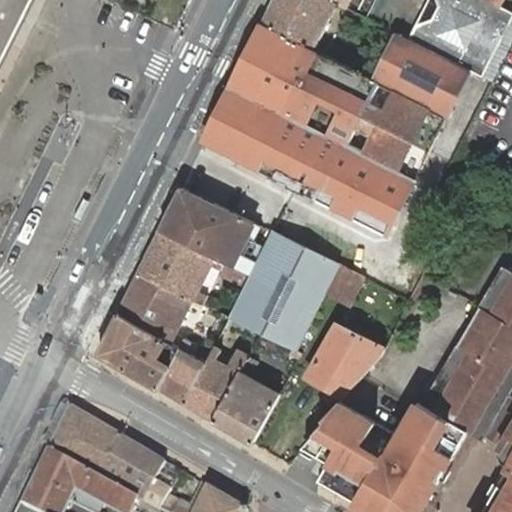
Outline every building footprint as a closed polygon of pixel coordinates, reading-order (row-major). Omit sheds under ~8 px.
[(0,0),(0,48),(24,0),(0,0)] [(330,0),(275,0),(264,23),(315,49),(338,4),(330,0)] [(429,0),(409,38),(493,79),(511,40),(511,12),(486,0),(429,0)] [(388,234),(447,115),(377,80),(376,79),(315,49),(264,23),(205,142),(296,188),(388,234)] [(377,80),(447,115),(469,71),(399,34),(377,80)] [(231,263),(235,265),(257,222),(243,216),(184,187),(181,187),(161,229),(231,263)] [(205,304),(210,306),(213,299),(208,297),(210,294),(199,288),(211,264),(222,270),(223,268),(228,270),(231,263),(161,229),(140,271),(205,304)] [(293,348),(297,349),(327,291),(340,264),(274,230),(252,273),(231,316),(262,332),(293,348)] [(340,264),(327,291),(351,303),(364,277),(340,264)] [(511,271),(504,267),(429,398),(431,399),(428,406),(470,431),(484,438),(486,436),(494,440),(503,446),(501,449),(502,450),(511,433),(511,395),(510,395),(511,390),(511,271)] [(205,304),(140,271),(120,312),(164,338),(181,347),(185,339),(176,334),(191,304),(202,310),(205,304)] [(202,310),(191,304),(183,321),(194,326),(202,310)] [(101,354),(160,389),(172,364),(177,354),(181,347),(164,338),(120,312),(100,352),(101,354)] [(382,355),(387,347),(339,323),(309,376),(345,397),(360,381),(376,363),(382,355)] [(160,389),(186,404),(208,363),(188,352),(192,344),(185,339),(181,347),(177,354),(172,364),(160,389)] [(186,404),(215,421),(240,372),(249,356),(237,350),(229,366),(218,360),(222,351),(216,348),(208,363),(186,404)] [(291,353),(300,358),(303,352),(297,349),(293,348),(291,353)] [(215,421),(254,444),(281,394),(280,394),(250,377),(259,362),(249,356),(240,372),(215,421)] [(318,481),(369,511),(428,406),(425,404),(420,402),(400,436),(341,401),(326,418),(327,419),(305,447),(330,461),(318,481)] [(369,511),(371,511),(418,511),(425,506),(470,431),(428,406),(369,511)] [(71,409),(51,450),(101,477),(124,437),(75,408),(71,409)] [(511,455),(511,433),(502,450),(511,455)] [(161,509),(161,508),(170,495),(173,489),(157,481),(162,471),(167,463),(124,437),(101,477),(137,497),(161,509)] [(51,450),(24,504),(38,511),(63,511),(69,500),(75,488),(120,511),(129,511),(137,497),(101,477),(51,450)] [(511,511),(511,465),(484,511),(511,511)] [(178,481),(162,472),(157,481),(173,489),(178,481)] [(248,511),(249,510),(209,487),(198,509),(196,511),(189,511),(180,508),(183,502),(170,495),(161,508),(165,510),(168,511),(248,511)] [(94,511),(69,500),(63,511),(94,511)] [(196,511),(198,509),(183,502),(180,508),(189,511),(196,511)]
